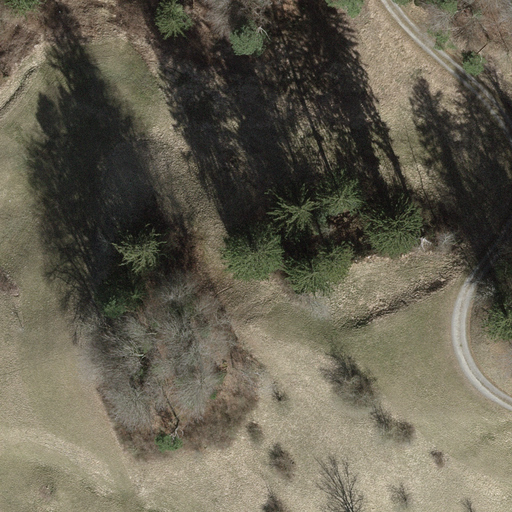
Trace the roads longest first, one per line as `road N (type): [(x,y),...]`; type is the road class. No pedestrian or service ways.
road 1 (track): [(511,236),(463,298),(461,339),(474,375),(511,406)]
road 2 (track): [(381,0),(511,129)]
